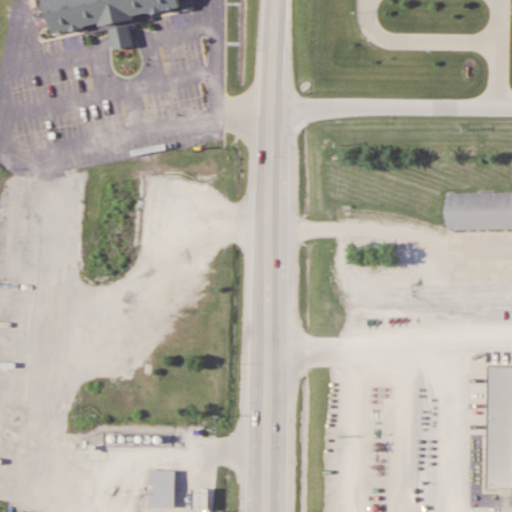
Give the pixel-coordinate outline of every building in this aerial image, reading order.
[(65,0),(70,8),(70,27),(199,1),(198,0),(65,0)] [(106,180),(105,275),(123,276),(123,259),(130,259),(131,180),(106,180)] [(454,187),(511,185),(511,222),(455,223),(454,187)] [(495,362),(511,362),(511,484),(495,484),(495,362)] [(150,508),(175,508),(175,471),(150,471),(150,508)] [(209,490),(192,490),(192,510),(209,510),(209,490)]
